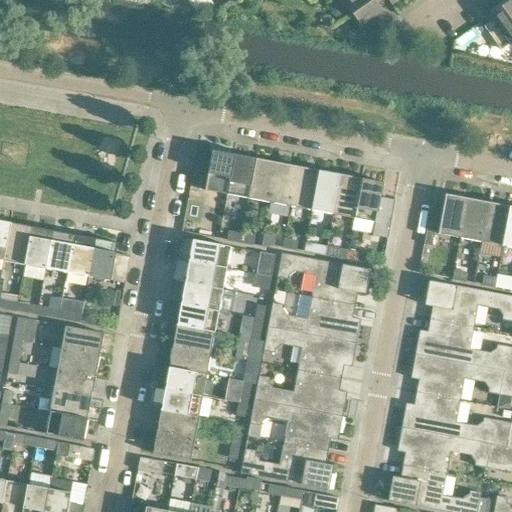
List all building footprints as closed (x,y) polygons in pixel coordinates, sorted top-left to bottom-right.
[(378,6),(386,0),(340,0),(352,15),(354,14),(361,24),(376,13),(378,6)] [(511,0),(491,15),(495,19),(484,27),(501,50),(511,43),(511,0)] [(195,163),(190,188),(227,194),(234,155),(212,151),(210,165),(196,163),(195,163)] [(234,155),(227,194),(248,198),(256,159),(234,155)] [(256,159),(248,198),(270,202),(277,163),(256,159)] [(277,163),(270,202),(291,206),(298,167),(277,163)] [(298,167),(291,206),(312,210),(319,171),(298,167)] [(319,171),(312,210),(333,214),(341,175),(319,171)] [(341,175),(333,214),(354,218),(362,179),(341,175)] [(362,179),(354,218),(375,222),(373,234),(373,236),(388,238),(395,198),(394,198),(394,200),(381,198),(384,183),(362,179)] [(460,238),(468,199),(446,194),(443,209),(432,207),(431,207),(424,245),(432,246),(434,233),(460,238)] [(489,203),(468,199),(460,238),(481,242),(489,203)] [(503,246),(510,207),(489,203),(481,242),(503,246)] [(511,206),(510,207),(503,246),(511,247),(511,206)] [(0,260),(4,261),(11,223),(0,221),(0,260)] [(32,227),(11,223),(4,261),(25,265),(32,227)] [(25,265),(46,269),(53,231),(32,227),(25,265)] [(209,230),(208,237),(220,239),(221,232),(209,230)] [(265,230),(262,247),(269,248),(270,245),(274,246),(276,232),(265,230)] [(74,235),(53,231),(46,269),(67,273),(74,235)] [(229,232),(227,240),(240,243),(241,234),(229,232)] [(241,234),(240,243),(253,245),(254,236),(241,234)] [(67,273),(89,277),(96,239),(74,235),(67,273)] [(118,243),(96,239),(89,277),(125,284),(130,256),(116,254),(118,243)] [(282,247),(296,250),(297,241),(284,239),(282,247)] [(231,247),(193,240),(189,262),(227,269),(231,247)] [(304,252),(325,255),(327,247),(306,243),(304,252)] [(348,251),(327,247),(325,255),(347,259),(348,252),(348,251)] [(260,252),(256,274),(263,276),(271,277),(274,264),(275,255),(260,252)] [(348,252),(347,259),(358,261),(359,254),(348,252)] [(282,253),(277,278),(289,280),(290,277),(298,272),(315,275),(321,282),(313,289),(311,297),(355,306),(358,293),(362,294),(366,294),(366,293),(367,288),(370,270),(282,253)] [(223,290),(227,269),(189,262),(185,283),(223,290)] [(454,271),(452,279),(465,282),(467,273),(454,271)] [(496,283),(495,287),(508,289),(511,290),(511,277),(497,275),(496,279),(496,281),(496,283)] [(271,277),(263,276),(260,288),(269,290),(271,277)] [(484,276),(482,285),(495,287),(496,283),(496,281),(496,279),(484,276)] [(425,304),(425,305),(428,306),(432,307),(430,319),(474,328),(475,319),(470,310),(478,306),(499,310),(505,317),(504,320),(511,321),(511,296),(429,281),(426,299),(425,304)] [(223,290),(185,283),(181,304),(219,311),(223,290)] [(6,294),(3,309),(16,311),(18,303),(19,296),(6,294)] [(272,303),(268,327),(356,343),(360,326),(361,321),(361,319),(357,319),(353,318),(355,306),(311,297),(309,305),(315,314),(307,319),(295,317),(290,316),(284,309),(285,305),(272,303)] [(30,305),(18,303),(16,311),(29,313),(30,305)] [(215,333),(219,311),(181,304),(177,325),(215,333)] [(263,320),(266,307),(257,305),(255,318),(263,320)] [(46,317),(58,319),(60,311),(47,308),(46,317)] [(84,308),(82,322),(96,324),(97,316),(92,309),(84,308)] [(73,313),(60,311),(58,319),(71,321),(73,313)] [(0,336),(8,338),(12,317),(0,314),(0,336)] [(24,332),(26,319),(18,318),(16,331),(24,332)] [(255,318),(251,339),(259,341),(263,320),(255,318)] [(419,337),(415,354),(503,371),(511,372),(511,347),(499,345),(499,349),(491,354),(470,350),(464,342),(472,336),(474,328),(430,319),(428,332),(423,331),(420,330),(420,332),(419,337)] [(215,333),(177,325),(173,347),(211,354),(215,333)] [(66,326),(62,348),(100,355),(104,334),(66,326)] [(265,342),(263,351),(276,353),(276,350),(284,345),(301,348),(307,355),(299,362),(297,370),(342,379),(344,366),(348,367),(352,367),(352,366),(353,361),(356,343),(268,327),(265,342)] [(251,339),(247,361),(261,363),(263,351),(265,342),(259,341),(251,339)] [(207,375),(211,354),(173,347),(169,368),(207,375)] [(10,361),(18,362),(21,350),(12,348),(10,361)] [(62,348),(58,370),(96,377),(100,355),(62,348)] [(411,377),(411,378),(414,379),(419,380),(417,393),(460,401),(462,392),(456,383),(464,379),(485,383),(491,390),(490,393),(499,395),(503,371),(415,354),(412,372),(411,377)] [(10,361),(8,374),(16,375),(18,362),(10,361)] [(247,361),(243,382),(251,383),(257,385),(259,376),(261,363),(247,361)] [(207,375),(169,368),(165,389),(203,396),(207,375)] [(96,377),(58,370),(54,391),(92,398),(96,377)] [(257,385),(254,400),(343,416),(346,399),(347,394),(347,393),(344,392),(339,391),(342,379),(297,370),(296,378),(301,387),(293,392),(276,389),(270,382),(271,378),(259,376),(257,385)] [(511,372),(503,371),(499,395),(511,397),(511,372)] [(243,382),(239,403),(247,405),(251,383),(243,382)] [(199,418),(203,396),(165,389),(161,410),(199,418)] [(2,403),(10,405),(13,392),(4,390),(2,403)] [(88,419),(92,398),(54,391),(50,412),(88,419)] [(405,410),(402,427),(490,444),(507,447),(511,423),(485,418),(485,422),(477,427),(456,423),(450,415),(459,409),(460,401),(417,393),(414,405),(410,404),(406,404),(406,405),(405,410)] [(254,400),(250,424),(262,426),(263,423),(271,418),(288,422),(294,428),(286,435),(284,443),(328,451),(330,439),(335,440),(338,440),(339,439),(340,434),(343,416),(254,400)] [(2,403),(0,414),(0,416),(8,418),(10,405),(2,403)] [(247,405),(239,403),(237,416),(245,418),(247,405)] [(199,418),(161,410),(157,432),(195,439),(199,418)] [(88,419),(50,412),(46,434),(84,441),(88,419)] [(398,450),(397,451),(401,452),(405,453),(403,465),(446,474),(448,465),(443,456),(451,452),(471,456),(477,463),(477,466),(485,468),(490,444),(402,427),(399,445),(398,450)] [(191,461),(195,439),(157,432),(153,453),(191,461)] [(5,442),(4,450),(12,452),(13,443),(15,434),(7,433),(5,442)] [(234,433),(231,446),(239,447),(242,434),(234,433)] [(15,434),(13,443),(35,447),(36,438),(15,434)] [(36,438),(35,447),(56,451),(58,442),(36,438)] [(94,449),(58,442),(56,451),(56,455),(92,462),(94,449)] [(245,449),(241,473),(329,490),(332,472),(333,467),(334,465),(330,465),(326,464),(328,451),(284,443),(282,452),(288,461),(280,465),(262,462),(257,455),(257,451),(245,449)] [(490,444),(485,468),(511,473),(511,448),(507,447),(490,444)] [(239,447),(231,446),(229,458),(237,460),(239,447)] [(162,475),(165,462),(140,457),(138,470),(162,475)] [(174,476),(196,480),(198,468),(176,464),(174,476)] [(391,483),(388,501),(446,511),(485,511),(487,504),(486,504),(487,502),(480,500),(481,493),(472,491),(471,495),(463,499),(442,496),(437,488),(445,482),(446,474),(403,465),(400,478),(396,477),(393,476),(392,478),(391,483)] [(211,470),(198,468),(196,480),(209,482),(211,470)] [(240,479),(227,477),(225,486),(238,488),(240,479)] [(49,489),(44,511),(67,511),(71,493),(73,482),(51,478),(49,489)] [(240,479),(238,488),(259,492),(261,483),(240,479)] [(22,511),(28,485),(6,481),(0,511),(22,511)] [(44,511),(49,489),(28,485),(22,511),(44,511)] [(282,487),(269,485),(268,494),(280,496),(282,487)] [(295,490),(282,487),(280,496),(293,499),(295,490)] [(313,506),(337,511),(340,498),(315,494),(313,506)] [(487,504),(485,511),(511,511),(511,503),(511,502),(511,499),(497,496),(495,505),(487,504)]
